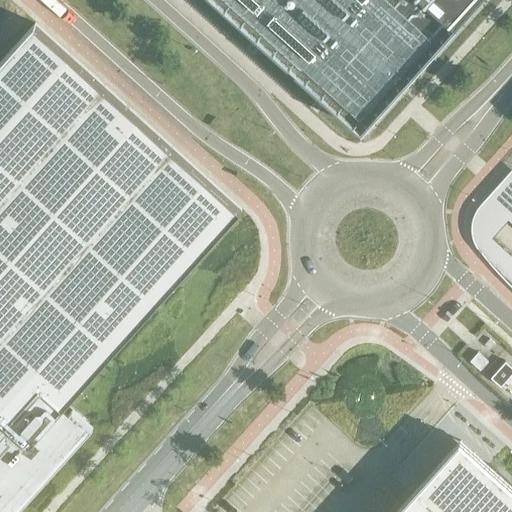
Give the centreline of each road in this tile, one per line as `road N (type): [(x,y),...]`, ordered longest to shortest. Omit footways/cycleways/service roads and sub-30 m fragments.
road 1 (trunk): [(51,0),(304,213)]
road 2 (trunk): [(338,177),(155,0)]
road 3 (unclassified): [(367,303),(398,320),(511,422)]
road 4 (tertiary): [(230,393),(123,511)]
road 5 (secondary): [(419,198),(505,73)]
road 6 (secondary): [(505,73),(399,180)]
road 7 (tertiary): [(310,273),(230,393)]
road 8 (tertiary): [(230,393),(295,336),(328,291)]
